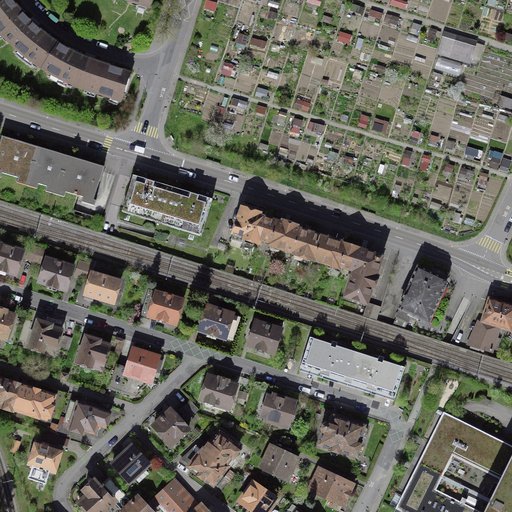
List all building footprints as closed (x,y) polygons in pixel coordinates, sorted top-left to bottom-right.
[(10,0),(4,0),(0,3),(0,32),(11,44),(31,24),(21,14),(19,11),(17,9),(10,0)] [(206,0),(204,8),(214,11),(217,3),(206,0)] [(390,0),(389,5),(405,10),(408,1),(403,0),(390,0)] [(352,4),(350,11),(361,15),(363,8),(352,4)] [(267,18),(275,20),(277,12),(269,10),(267,18)] [(371,11),(369,16),(381,19),(382,14),(371,11)] [(397,25),(399,17),(387,14),(384,22),(397,25)] [(332,18),(323,15),(321,21),(330,24),(332,18)] [(463,22),(460,30),(469,32),(471,24),(463,22)] [(31,24),(11,44),(23,55),(28,58),(43,68),(58,45),(46,37),(44,35),(41,33),(31,24)] [(431,28),(427,40),(434,42),(437,31),(431,28)] [(340,31),(337,41),(349,44),(352,34),(340,31)] [(443,32),(437,54),(470,64),(477,42),(460,37),(443,32)] [(501,39),(511,42),(511,40),(511,34),(504,32),(501,39)] [(246,46),(248,36),(239,33),(236,43),(246,46)] [(250,44),(265,49),(267,42),(252,37),(250,44)] [(58,45),(43,68),(56,76),(63,80),(78,86),(88,60),(76,55),(73,53),(70,52),(58,45)] [(88,60),(78,86),(89,90),(121,101),(129,74),(109,67),(88,60)] [(224,63),(221,74),(229,77),(232,66),(224,63)] [(430,84),(438,87),(441,79),(433,76),(430,84)] [(255,96),(266,99),(268,90),(257,87),(255,96)] [(417,116),(433,121),(439,98),(423,94),(417,116)] [(511,99),(501,96),(498,106),(511,110),(511,107),(511,99)] [(245,109),(248,102),(233,97),(230,104),(245,109)] [(299,104),(298,109),(308,112),(310,107),(299,104)] [(215,112),(223,114),(225,108),(218,106),(215,112)] [(279,112),(276,123),(284,125),(287,114),(279,112)] [(362,115),(359,127),(365,128),(368,117),(362,115)] [(294,118),(290,132),(298,135),(303,121),(294,118)] [(375,120),(372,129),(384,133),(387,123),(375,120)] [(311,122),(308,130),(322,135),(325,126),(311,122)] [(413,134),(410,143),(416,145),(419,136),(413,134)] [(431,136),(428,146),(435,148),(438,138),(431,136)] [(0,141),(0,172),(28,181),(38,147),(20,142),(1,137),(0,141)] [(448,141),(445,151),(452,153),(455,143),(448,141)] [(28,181),(57,190),(68,156),(53,152),(38,147),(28,181)] [(464,158),(473,161),(476,151),(467,148),(464,158)] [(278,156),(286,158),(288,152),(279,149),(278,156)] [(329,151),(326,161),(336,164),(339,154),(329,151)] [(406,152),(402,165),(408,167),(412,153),(406,152)] [(494,153),(489,167),(497,170),(502,156),(494,153)] [(57,190),(94,201),(104,167),(86,162),(68,156),(57,190)] [(423,156),(420,169),(426,171),(430,157),(423,156)] [(345,157),(343,164),(349,166),(352,159),(345,157)] [(504,158),(500,171),(508,173),(511,161),(504,158)] [(446,164),(443,172),(451,175),(454,166),(446,164)] [(380,165),(378,172),(379,173),(379,175),(385,177),(388,168),(380,165)] [(462,168),(459,177),(471,181),(473,172),(462,168)] [(480,173),(477,184),(485,186),(488,175),(480,173)] [(151,182),(133,176),(123,208),(202,232),(212,200),(191,194),(151,182)] [(245,239),(258,244),(262,231),(261,230),(265,217),(260,216),(260,215),(250,212),(241,209),(231,240),(243,244),(245,239)] [(452,221),(458,223),(461,214),(455,212),(452,221)] [(269,246),(281,250),(289,225),(282,222),(282,223),(275,221),(265,217),(261,230),(262,231),(258,244),(259,244),(260,240),(269,243),(269,246)] [(464,223),(473,226),(475,219),(466,217),(464,223)] [(294,259),(302,262),(312,233),(299,229),(296,228),(297,227),(289,225),(281,250),(295,254),(294,259)] [(313,260),(327,265),(335,240),(328,237),(327,238),(326,238),(312,233),(302,262),(311,265),(313,260)] [(340,267),(350,270),(353,261),(355,261),(359,248),(350,245),(335,240),(327,265),(339,269),(340,267)] [(0,273),(0,274),(6,275),(7,272),(15,274),(22,251),(0,244),(0,273)] [(26,259),(33,261),(37,248),(30,246),(26,259)] [(33,261),(40,263),(44,250),(37,248),(33,261)] [(345,297),(367,304),(367,303),(372,288),(373,289),(377,276),(376,276),(383,257),(373,253),(360,249),(360,248),(359,248),(355,261),(353,261),(350,270),(353,271),(345,297)] [(44,271),(40,282),(48,285),(47,288),(52,290),(56,291),(57,287),(65,290),(72,267),(48,259),(44,271)] [(90,281),(84,298),(88,300),(92,301),(93,297),(113,303),(119,282),(92,274),(94,268),(108,273),(110,266),(89,260),(88,264),(87,264),(83,279),(90,281)] [(79,262),(75,276),(83,279),(87,264),(79,262)] [(406,294),(399,308),(400,309),(396,317),(408,322),(412,315),(429,322),(435,308),(442,294),(442,293),(446,285),(443,279),(418,267),(410,285),(406,294)] [(175,323),(182,300),(157,293),(150,291),(147,298),(147,299),(148,300),(149,301),(154,302),(153,304),(153,306),(148,305),(147,304),(146,304),(146,305),(145,306),(142,317),(150,320),(151,316),(158,318),(157,322),(166,324),(167,321),(175,323)] [(509,329),(511,320),(511,306),(500,303),(490,300),(482,323),(478,321),(478,323),(487,325),(488,322),(500,326),(509,329)] [(363,317),(376,321),(381,307),(373,304),(367,303),(367,304),(363,317)] [(216,339),(217,336),(233,340),(240,317),(207,307),(204,319),(200,330),(208,333),(207,336),(211,338),(216,339)] [(0,337),(6,339),(13,315),(6,313),(6,311),(0,309),(0,337)] [(29,347),(53,355),(62,329),(38,321),(29,347)] [(281,330),(256,322),(252,334),(248,345),(257,348),(255,352),(260,353),(264,354),(265,350),(273,353),(281,330)] [(492,353),(500,326),(488,322),(487,325),(478,323),(476,328),(467,345),(492,353)] [(67,352),(72,338),(65,336),(60,350),(67,352)] [(86,336),(77,362),(102,370),(109,346),(99,342),(99,341),(92,338),(86,336)] [(116,351),(120,352),(124,340),(117,338),(117,340),(116,342),(118,343),(116,351)] [(299,371),(347,386),(357,353),(336,346),(335,348),(333,347),(331,347),(331,344),(310,338),(299,371)] [(163,361),(134,352),(128,368),(116,364),(109,388),(133,396),(147,383),(149,378),(150,379),(152,371),(159,373),(163,361)] [(404,368),(383,361),(382,363),(380,362),(377,362),(378,359),(357,353),(347,386),(394,401),(404,368)] [(209,377),(202,399),(205,400),(204,404),(205,407),(210,408),(212,407),(214,403),(228,408),(235,386),(227,383),(228,382),(219,379),(218,380),(209,377)] [(17,383),(14,383),(0,378),(0,400),(4,402),(3,406),(12,409),(20,385),(19,383),(17,383)] [(12,409),(47,420),(54,396),(39,391),(38,390),(37,389),(35,389),(34,389),(20,385),(12,409)] [(267,419),(291,427),(298,404),(274,396),(273,399),(269,398),(263,415),(267,416),(267,419)] [(190,400),(185,405),(193,415),(199,410),(190,400)] [(71,401),(64,421),(71,424),(70,428),(83,432),(84,429),(94,433),(97,424),(102,425),(104,423),(107,415),(106,412),(99,410),(71,401)] [(185,405),(179,410),(188,420),(193,415),(185,405)] [(153,426),(171,445),(189,429),(171,410),(153,426)] [(402,511),(511,511),(511,445),(443,412),(395,508),(402,511)] [(323,431),(320,444),(354,455),(354,454),(357,455),(362,442),(358,441),(360,435),(364,437),(365,436),(367,429),(366,427),(363,426),(335,417),(334,418),(329,417),(328,422),(327,422),(326,422),(325,422),(324,423),(323,423),(322,424),(321,425),(321,427),(321,429),(322,430),(323,431)] [(52,424),(49,433),(55,435),(58,425),(55,425),(52,424)] [(55,435),(67,439),(69,430),(67,426),(58,424),(58,425),(55,435)] [(204,448),(203,449),(228,468),(235,459),(232,456),(239,447),(220,433),(211,445),(209,444),(207,446),(205,449),(204,448)] [(53,471),(60,450),(36,442),(29,463),(32,464),(28,478),(45,484),(50,470),(53,471)] [(112,464),(129,482),(149,464),(132,446),(112,464)] [(261,466),(275,472),(284,453),(277,450),(271,447),(261,466)] [(194,448),(181,460),(189,466),(213,484),(214,484),(217,486),(224,478),(220,475),(226,467),(228,468),(203,449),(202,451),(200,453),(194,448)] [(275,472),(288,478),(297,459),(290,456),(284,453),(275,472)] [(310,489),(327,496),(336,477),(327,473),(319,470),(310,489)] [(327,496),(343,504),(346,497),(348,497),(350,493),(349,492),(352,485),(344,481),(336,477),(327,496)] [(81,497),(79,499),(81,501),(80,502),(89,511),(102,511),(114,502),(122,510),(132,502),(111,479),(101,488),(94,480),(84,490),(84,491),(79,495),(81,497)] [(171,483),(152,500),(163,511),(205,511),(193,499),(189,503),(171,483)] [(246,505),(252,509),(264,491),(253,483),(240,501),(246,505)] [(256,511),(267,511),(276,499),(264,491),(252,509),(256,511)] [(132,502),(122,510),(123,511),(151,511),(137,497),(132,502)]
